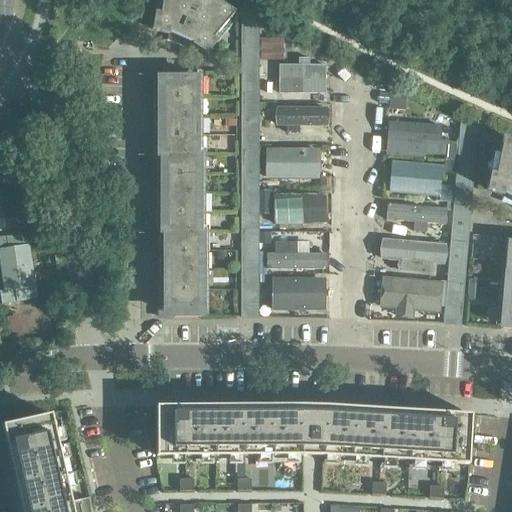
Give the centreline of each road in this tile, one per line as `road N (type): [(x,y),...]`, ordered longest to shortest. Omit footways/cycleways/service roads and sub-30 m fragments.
road 1 (tertiary): [(98,355),(70,138),(45,98),(0,56)]
road 2 (tertiary): [(355,353),(98,355)]
road 3 (residential): [(355,353),(356,99)]
road 4 (tertiary): [(511,367),(355,353)]
